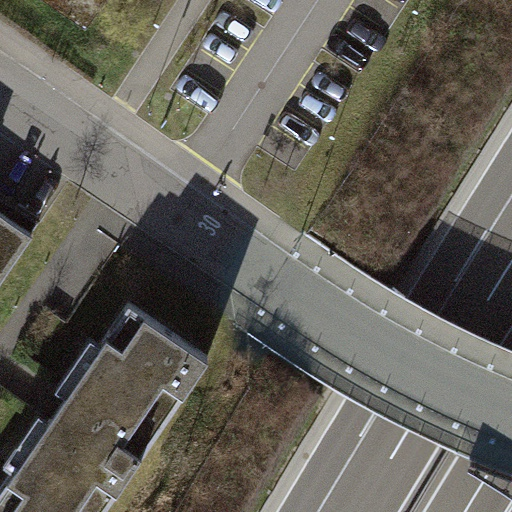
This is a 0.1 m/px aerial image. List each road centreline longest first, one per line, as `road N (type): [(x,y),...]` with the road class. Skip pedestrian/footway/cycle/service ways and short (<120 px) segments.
road 1 (residential): [(0,91),(392,353),(511,410)]
road 2 (motorway): [(511,232),(340,511)]
